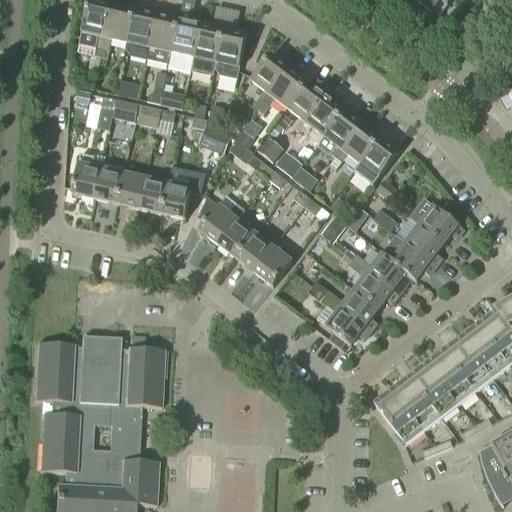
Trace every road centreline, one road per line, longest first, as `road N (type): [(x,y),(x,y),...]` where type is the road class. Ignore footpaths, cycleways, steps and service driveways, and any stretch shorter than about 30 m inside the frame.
road 1 (residential): [(63,0),(49,233),(167,260),(343,399)]
road 2 (residential): [(424,122),(246,0)]
road 3 (residential): [(343,399),(511,264)]
road 4 (residential): [(424,122),(511,6)]
road 5 (residential): [(511,222),(424,122)]
